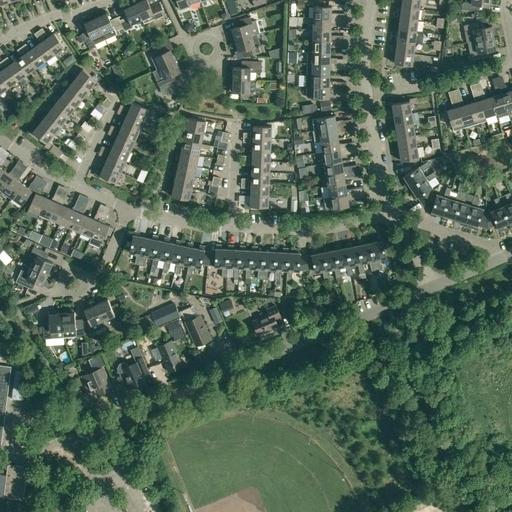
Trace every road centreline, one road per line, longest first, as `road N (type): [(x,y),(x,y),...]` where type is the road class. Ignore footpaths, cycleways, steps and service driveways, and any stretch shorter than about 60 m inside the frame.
road 1 (unclassified): [(39,452),(433,286)]
road 2 (residential): [(394,215),(313,231),(232,227)]
road 3 (residential): [(366,95),(443,87),(511,68)]
road 4 (unclassified): [(394,215),(366,95)]
